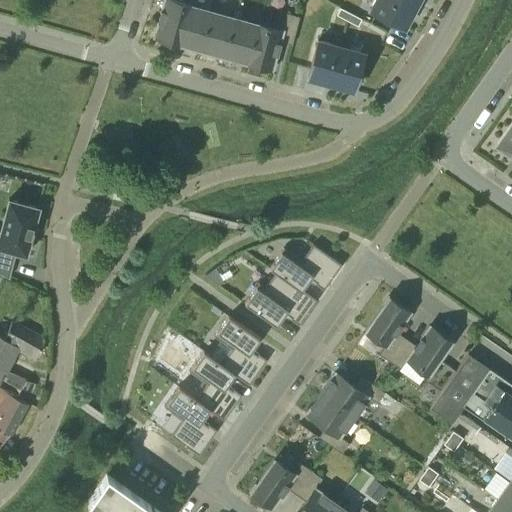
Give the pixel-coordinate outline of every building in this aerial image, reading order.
[(173,0),(164,0),(154,36),(178,43),(189,4),(173,0)] [(402,0),(374,0),(370,9),(404,27),(415,6),(402,0)] [(189,4),(178,43),(201,49),(212,11),(189,4)] [(340,8),(336,15),(347,20),(351,13),(340,8)] [(212,11),(201,49),(225,56),(235,17),(212,11)] [(258,24),(248,62),(272,69),(279,41),(292,45),(299,16),(286,13),(282,31),(258,24)] [(351,13),(347,20),(358,26),(362,19),(351,13)] [(235,17),(225,56),(248,62),(258,24),(235,17)] [(318,40),(307,77),(330,83),(341,46),(318,40)] [(341,46),(330,83),(353,90),(363,53),(341,46)] [(511,125),(499,144),(510,151),(507,155),(511,158),(511,125)] [(26,253),(31,235),(33,227),(38,209),(39,207),(38,207),(37,207),(10,200),(10,199),(9,199),(8,201),(9,201),(0,231),(0,232),(0,273),(9,277),(16,251),(24,254),(26,254),(26,253)] [(323,289),(341,264),(313,244),(301,260),(284,247),(269,268),(275,272),(301,290),(302,289),(308,280),(310,278),(316,282),(315,283),(323,289)] [(220,279),(214,268),(204,275),(215,282),(220,279)] [(317,299),(302,289),(301,290),(275,272),(265,287),(259,282),(244,303),(276,325),(283,315),(285,313),(291,317),(290,318),(290,319),(298,325),(317,299)] [(390,361),(406,338),(396,331),(409,312),(388,297),(365,330),(386,344),(379,354),(390,361)] [(221,312),(214,306),(211,310),(218,316),(221,312)] [(234,374),(249,385),(267,359),(258,353),(257,355),(251,350),(260,338),(228,315),(214,336),(232,348),(221,363),(235,373),(234,374)] [(12,322),(8,329),(0,324),(0,386),(28,402),(35,384),(2,370),(14,346),(37,356),(45,338),(12,322)] [(406,338),(390,361),(400,368),(407,359),(428,373),(451,340),(429,326),(416,345),(406,338)] [(232,390),(226,386),(228,383),(234,374),(235,373),(221,363),(203,350),(189,371),(207,383),(196,398),(210,408),(209,409),(224,420),(242,394),(233,388),(232,390)] [(459,366),(430,407),(451,422),(463,406),(511,439),(511,383),(489,367),(480,380),(459,366)] [(321,392),(353,416),(367,396),(377,403),(384,392),(361,376),(354,386),(335,372),(321,392)] [(0,444),(10,434),(27,404),(28,402),(0,386),(0,444)] [(203,419),(209,409),(210,408),(196,398),(178,386),(164,406),(182,419),(170,435),(199,455),(217,430),(208,424),(208,423),(207,425),(201,421),(203,419)] [(353,416),(321,392),(306,413),(326,427),(318,437),(341,453),(349,443),(339,436),(353,416)] [(463,438),(453,431),(448,437),(458,444),(463,438)] [(453,451),(458,444),(448,437),(443,444),(444,444),(453,451)] [(274,459),(251,491),(272,506),(285,487),(295,494),(312,471),(301,463),(294,473),(274,459)] [(438,473),(428,466),(423,472),(433,479),(438,473)] [(322,478),(312,471),(295,494),(305,501),(297,511),(327,511),(335,502),(315,488),(322,478)] [(429,486),(433,479),(423,472),(419,479),(429,486)] [(95,511),(160,511),(106,474),(86,502),(97,510),(95,511)] [(387,488),(373,478),(364,491),(377,501),(387,488)] [(511,482),(509,481),(497,498),(511,508),(511,482)] [(511,511),(511,508),(497,498),(487,511),(511,511)] [(357,511),(349,511),(335,502),(327,511),(369,511),(362,506),(357,511)]
